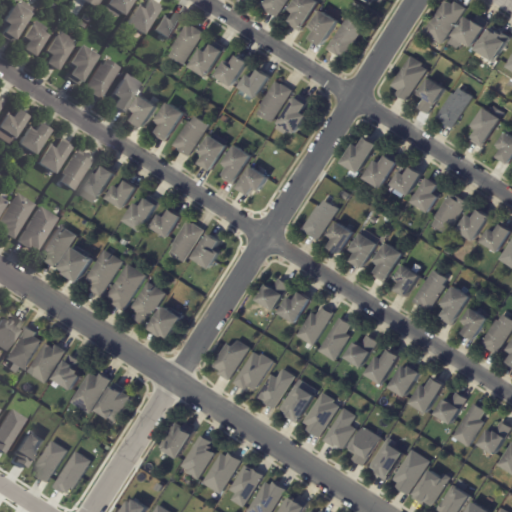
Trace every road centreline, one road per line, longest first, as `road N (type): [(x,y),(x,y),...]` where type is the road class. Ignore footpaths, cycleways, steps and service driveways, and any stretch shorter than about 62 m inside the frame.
road 1 (residential): [(414,0),(88,511)]
road 2 (residential): [(0,270),(376,511)]
road 3 (residential): [(200,0),(511,201)]
road 4 (residential): [(263,239),(0,66)]
road 5 (residential): [(511,397),(263,239)]
